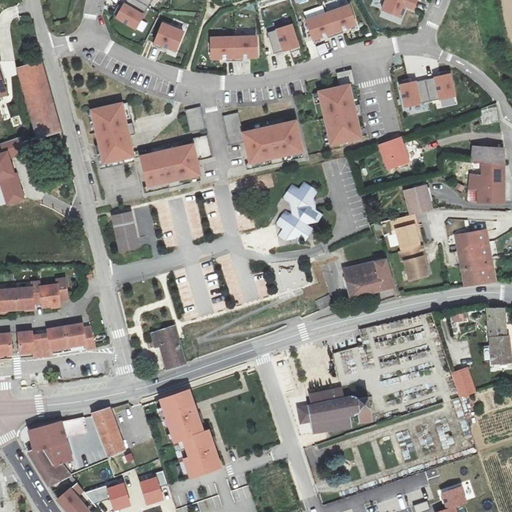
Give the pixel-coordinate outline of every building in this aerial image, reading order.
[(138,29),(151,8),(138,0),(129,0),(124,10),(121,8),(116,16),(138,29)] [(125,0),(121,8),(124,10),(129,0),(125,0)] [(391,0),(387,10),(406,18),(410,6),(418,9),(422,0),(391,0)] [(347,34),(346,31),(353,28),(360,26),(353,7),(332,14),(340,36),(347,34)] [(325,38),(332,36),(333,39),(340,36),(332,14),(311,22),(317,41),(325,38)] [(187,34),(166,25),(157,47),(164,50),(165,47),(172,50),(179,53),(187,34)] [(278,55),(294,49),(295,53),(303,50),(295,25),(271,33),(278,55)] [(261,57),(260,37),(237,39),(238,62),(245,62),(245,58),(253,58),(261,57)] [(238,62),(237,39),(215,40),(216,60),(224,60),(231,59),(231,62),(238,62)] [(65,135),(44,60),(20,67),(40,136),(50,134),(51,139),(65,135)] [(360,105),(355,86),(362,85),(358,69),(342,73),(346,87),(325,92),(337,144),(367,137),(362,117),(369,115),(366,104),(360,105)] [(445,76),(430,79),(434,101),(459,95),(454,70),(445,72),(445,76)] [(404,81),(410,106),(434,101),(430,79),(414,83),(413,79),(404,81)] [(366,104),(362,85),(355,86),(360,105),(366,104)] [(319,93),(331,146),(337,144),(325,92),(319,93)] [(136,124),(131,104),(125,105),(129,126),(136,124)] [(129,126),(125,105),(95,112),(95,113),(100,132),(104,152),(107,164),(136,158),(136,154),(132,137),(138,136),(136,124),(129,126)] [(210,131),(205,108),(189,112),(194,134),(210,131)] [(100,132),(95,113),(91,114),(95,133),(100,132)] [(362,117),(367,137),(373,136),(369,115),(362,117)] [(299,122),(298,116),(245,128),(247,134),(299,122)] [(306,152),(299,122),(247,134),(245,128),(244,121),(228,124),(233,147),(249,143),(254,164),(274,159),(275,165),(287,163),(285,157),(306,152)] [(26,153),(20,137),(0,144),(2,149),(0,149),(0,184),(7,205),(23,199),(14,173),(9,159),(26,153)] [(216,160),(211,137),(195,140),(197,146),(186,149),(144,158),(151,188),(171,184),(173,190),(184,187),(183,181),(202,177),(200,163),(216,160)] [(382,144),(389,167),(407,160),(400,137),(382,144)] [(144,158),(186,149),(184,143),(136,154),(136,158),(137,160),(144,158)] [(414,143),(407,145),(411,159),(419,157),(414,143)] [(482,161),(505,162),(504,148),(473,146),(471,161),(482,161)] [(107,164),(104,152),(99,153),(103,171),(138,164),(137,160),(136,158),(107,164)] [(306,152),(285,157),(287,163),(307,158),(306,152)] [(254,164),(250,165),(251,171),(275,165),(274,159),(254,164)] [(504,202),(505,162),(482,161),(481,175),(470,175),(468,201),(504,202)] [(363,179),(370,177),(367,167),(360,169),(363,179)] [(204,182),(202,177),(183,181),(184,187),(204,182)] [(151,188),(147,189),(148,195),(173,190),(171,184),(151,188)] [(420,234),(415,215),(432,210),(426,185),(403,191),(410,216),(391,221),(393,231),(396,230),(401,250),(420,245),(417,234),(420,234)] [(301,234),(303,239),(314,235),(312,226),(322,223),(314,187),(291,193),(297,214),(284,217),(289,236),(301,234)] [(196,197),(185,199),(192,234),(202,232),(196,197)] [(357,218),(365,217),(363,203),(354,204),(357,218)] [(141,250),(138,239),(132,216),(115,220),(124,254),(141,250)] [(464,285),(495,280),(489,229),(458,233),(464,285)] [(290,243),(303,239),(301,234),(289,236),(290,243)] [(428,263),(423,245),(399,251),(401,261),(404,260),(409,280),(428,275),(425,264),(428,263)] [(357,299),(397,287),(388,257),(348,270),(357,299)] [(254,274),(259,297),(269,295),(265,272),(254,274)] [(13,289),(18,310),(22,309),(39,308),(39,304),(47,303),(48,307),(66,305),(66,300),(74,299),(71,277),(62,278),(63,284),(45,286),(44,282),(36,282),(36,287),(13,289)] [(3,312),(18,310),(13,289),(2,291),(2,285),(0,285),(0,306),(3,307),(3,312)] [(319,311),(333,305),(329,295),(315,301),(319,311)] [(489,309),(493,362),(511,362),(504,307),(489,309)] [(453,323),(469,320),(468,312),(452,315),(453,323)] [(169,367),(188,360),(175,322),(131,334),(138,358),(143,356),(142,351),(162,346),(169,367)] [(55,354),(58,354),(57,350),(92,344),(93,347),(101,346),(98,327),(90,328),(88,324),(71,327),(53,329),(54,334),(38,336),(38,332),(24,332),(26,354),(39,352),(39,356),(55,354)] [(0,359),(3,359),(4,355),(18,354),(16,333),(1,334),(1,339),(0,339),(0,359)] [(57,350),(58,354),(93,347),(92,344),(57,350)] [(451,372),(460,398),(476,392),(468,367),(451,372)] [(342,398),(341,390),(310,395),(312,404),(309,405),(311,420),(313,433),(351,426),(349,418),(355,417),(354,410),(374,407),(371,394),(342,398)] [(203,433),(190,391),(161,400),(174,443),(177,442),(189,479),(220,469),(208,432),(203,433)] [(311,420),(309,405),(298,406),(301,422),(311,420)] [(111,408),(95,415),(110,457),(126,452),(111,408)] [(69,420),(74,438),(91,432),(85,416),(69,420)] [(82,469),(74,438),(69,420),(29,431),(34,449),(55,444),(61,462),(65,463),(71,472),(82,469)] [(59,477),(71,472),(65,463),(61,462),(55,444),(34,449),(27,451),(48,487),(60,482),(59,477)] [(131,453),(123,456),(126,464),(134,460),(131,453)] [(140,483),(147,505),(164,499),(159,486),(167,483),(163,471),(155,473),(157,477),(140,483)] [(114,511),(130,506),(123,483),(107,488),(106,486),(84,493),(93,503),(110,497),(114,511)] [(58,500),(67,511),(89,511),(90,511),(78,497),(83,492),(76,484),(58,500)] [(442,493),(447,509),(455,507),(467,503),(462,487),(442,493)] [(414,506),(415,511),(420,511),(430,509),(427,502),(414,506)]
